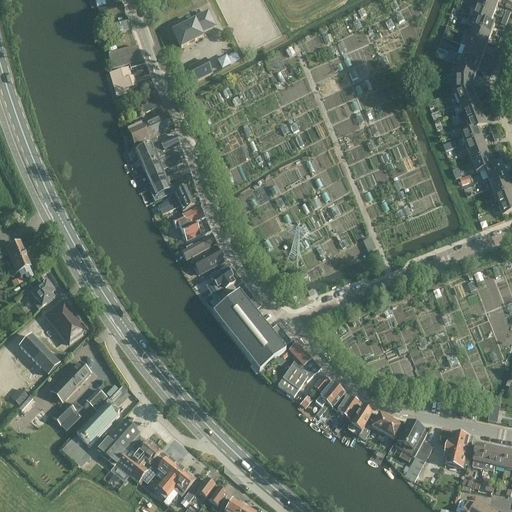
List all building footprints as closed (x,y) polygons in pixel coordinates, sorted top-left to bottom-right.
[(494,15),(498,6),(483,0),(480,0),(477,8),(494,15)] [(130,31),(126,20),(125,20),(121,5),(98,10),(101,27),(108,25),(111,36),(130,31)] [(491,24),(494,15),(477,8),(473,18),(478,20),(478,19),(491,24)] [(366,16),(363,10),(357,13),(361,19),(366,16)] [(202,34),(215,27),(208,13),(189,22),(190,25),(173,33),(174,37),(181,49),(194,42),(204,37),(202,34)] [(491,35),(495,26),(491,24),(478,19),(478,20),(474,29),(491,35)] [(488,45),(491,35),(474,29),(470,38),(488,45)] [(484,54),(488,45),(470,38),(467,48),(484,54)] [(380,49),(377,42),(371,45),(375,52),(380,49)] [(141,62),(137,48),(108,56),(112,70),(141,62)] [(480,64),(484,54),(467,48),(463,57),(480,64)] [(458,54),(454,63),(460,65),(463,56),(458,54)] [(230,66),(226,57),(218,62),(222,70),(230,66)] [(477,73),(480,64),(463,57),(460,66),(477,73)] [(212,75),(205,61),(188,69),(195,83),(212,75)] [(145,67),(144,63),(129,67),(131,71),(145,67)] [(473,82),(477,73),(460,66),(456,76),(473,82)] [(137,87),(134,77),(131,78),(128,68),(110,74),(118,98),(127,96),(125,91),(137,87)] [(477,98),(473,89),(473,88),(473,83),(473,82),(456,76),(456,85),(456,95),(460,105),(477,98)] [(174,130),(166,113),(156,93),(149,96),(152,103),(142,107),(146,115),(155,110),(158,117),(127,131),(135,148),(149,142),(156,139),(159,137),(174,130)] [(130,103),(128,98),(116,102),(118,107),(130,103)] [(480,108),(477,98),(460,105),(463,114),(480,108)] [(484,117),(480,108),(463,114),(467,124),(484,117)] [(488,127),(484,117),(467,124),(470,133),(479,130),(488,127)] [(483,139),(479,130),(470,133),(462,136),(465,146),(483,139)] [(163,154),(179,146),(175,138),(159,145),(156,139),(149,142),(150,145),(135,151),(139,160),(161,150),(163,154)] [(486,148),(483,139),(465,146),(469,155),(486,148)] [(490,158),(486,148),(469,155),(473,164),(490,158)] [(157,160),(156,157),(163,154),(161,150),(139,160),(142,167),(157,160)] [(146,175),(180,159),(182,158),(180,153),(170,157),(169,159),(166,161),(165,157),(157,160),(142,167),(146,175)] [(493,167),(490,158),(473,164),(476,174),(485,171),(493,167)] [(162,172),(168,169),(168,171),(182,165),(180,159),(146,175),(149,182),(164,175),(162,172)] [(506,173),(502,164),(493,167),(485,171),(489,180),(506,173)] [(509,183),(506,173),(489,180),(492,189),(509,183)] [(174,180),(180,178),(178,174),(165,179),(164,175),(149,182),(152,190),(167,183),(168,183),(174,180)] [(189,180),(188,180),(186,175),(180,178),(174,180),(177,186),(189,180)] [(402,190),(399,182),(393,185),(396,192),(402,190)] [(171,196),(169,192),(171,191),(168,183),(167,183),(152,190),(158,202),(171,196)] [(511,192),(511,189),(509,183),(492,189),(496,199),(511,192)] [(160,212),(193,197),(188,188),(174,195),(177,200),(158,208),(160,212)] [(511,203),(511,192),(496,199),(499,208),(511,203)] [(183,213),(197,207),(193,197),(160,212),(162,217),(180,208),(183,213)] [(511,214),(511,203),(499,208),(503,218),(511,214)] [(195,224),(204,219),(205,219),(199,208),(182,216),(181,214),(169,220),(171,223),(173,222),(176,229),(179,228),(183,236),(182,237),(184,241),(185,241),(186,242),(200,235),(195,224)] [(216,246),(211,237),(197,245),(196,243),(195,243),(201,255),(216,246)] [(369,253),(377,249),(372,238),(364,242),(369,253)] [(201,255),(195,243),(194,244),(195,246),(190,248),(188,244),(183,247),(185,251),(181,253),(186,263),(201,255)] [(30,268),(20,245),(9,249),(12,257),(10,258),(17,274),(30,268)] [(223,263),(215,249),(192,262),(199,276),(223,263)] [(291,255),(287,265),(297,268),(301,258),(291,255)] [(232,279),(227,272),(219,278),(215,273),(209,277),(221,294),(223,297),(228,293),(226,291),(235,284),(232,279)] [(483,281),(480,274),(473,276),(476,284),(483,281)] [(53,300),(50,296),(53,294),(46,285),(32,295),(37,302),(34,304),(39,311),(53,300)] [(27,296),(33,292),(30,287),(24,292),(27,296)] [(270,333),(254,313),(260,309),(245,289),(213,315),(259,374),(286,353),(283,350),(291,344),(277,327),(270,333)] [(441,298),(438,290),(433,293),(436,300),(441,298)] [(411,307),(409,301),(401,304),(404,310),(411,307)] [(69,345),(84,335),(82,333),(83,333),(64,308),(49,319),(50,321),(64,338),(69,345)] [(392,316),(389,309),(383,312),(386,319),(392,316)] [(353,324),(359,321),(358,319),(356,320),(356,319),(352,322),(351,321),(347,323),(350,329),(354,326),(353,324)] [(59,366),(31,337),(20,348),(48,377),(59,366)] [(429,347),(425,339),(424,339),(425,339),(419,341),(422,350),(423,349),(428,347),(429,347)] [(461,349),(458,342),(453,344),(456,351),(461,349)] [(286,393),(310,359),(297,345),(289,353),(296,361),(278,387),(286,393)] [(406,352),(404,347),(397,350),(399,355),(406,352)] [(284,361),(289,356),(286,353),(281,358),(284,361)] [(306,384),(321,371),(310,359),(286,393),(294,399),(305,383),(306,384)] [(62,405),(90,376),(78,365),(51,394),(62,405)] [(321,394),(330,383),(323,378),(314,388),(321,394)] [(491,388),(489,383),(482,386),(484,391),(491,388)] [(322,409),(338,390),(332,385),(319,399),(316,404),(322,409)] [(127,393),(123,388),(110,402),(114,406),(126,394),(127,393)] [(12,399),(21,405),(28,396),(19,389),(12,399)] [(332,411),(345,396),(338,390),(322,409),(322,410),(317,416),(320,419),(329,408),(332,411)] [(99,392),(86,405),(95,413),(107,400),(99,392)] [(29,397),(19,410),(26,415),(36,403),(29,397)] [(336,429),(354,403),(347,398),(336,414),(340,416),(333,426),(336,429)] [(361,408),(354,403),(336,429),(334,432),(337,435),(340,431),(347,421),(351,424),(361,408)] [(81,419),(75,413),(68,406),(53,420),(60,427),(66,434),(81,419)] [(106,406),(78,434),(89,444),(117,416),(106,406)] [(359,438),(371,417),(362,410),(348,430),(348,431),(346,434),(350,437),(353,434),(359,438)] [(33,421),(40,427),(49,417),(42,411),(33,421)] [(401,429),(402,428),(401,428),(393,424),(393,423),(388,420),(388,421),(380,416),(379,415),(378,416),(379,416),(373,426),(368,423),(359,439),(365,442),(371,429),(372,430),(379,434),(379,435),(378,436),(379,437),(379,438),(380,439),(381,440),(382,440),(383,440),(385,439),(386,437),(393,441),(393,442),(394,442),(394,441),(401,429)] [(127,455),(132,451),(129,448),(139,436),(124,422),(98,452),(138,484),(142,480),(148,473),(146,471),(139,466),(133,460),(127,455)] [(414,460),(427,435),(423,434),(424,433),(407,424),(395,447),(402,454),(414,460)] [(467,450),(470,438),(453,434),(452,442),(449,441),(447,446),(451,447),(451,446),(467,450)] [(85,456),(71,442),(62,452),(76,465),(85,456)] [(139,466),(154,448),(147,442),(133,460),(139,466)] [(415,484),(433,449),(423,443),(405,478),(415,484)] [(484,465),(489,446),(484,445),(483,447),(477,446),(473,463),(484,465)] [(467,471),(472,451),(467,450),(451,446),(451,447),(447,446),(445,457),(448,458),(446,466),(467,471)] [(495,468),(499,451),(493,449),(494,447),(489,446),(484,465),(495,468)] [(152,464),(161,453),(154,448),(139,466),(146,471),(152,464)] [(505,470),(510,450),(505,449),(504,452),(499,451),(495,468),(505,470)] [(165,479),(176,466),(167,458),(158,469),(156,472),(158,473),(164,478),(165,479)] [(148,485),(158,473),(156,472),(158,469),(152,464),(146,471),(148,473),(142,480),(148,485)] [(174,486),(185,473),(176,466),(165,479),(164,478),(154,491),(166,501),(176,488),(174,486)] [(181,499),(195,482),(185,473),(174,486),(176,488),(173,492),(181,499)] [(206,501),(215,488),(206,481),(201,487),(196,484),(183,501),(189,505),(197,494),(206,501)] [(214,511),(215,511),(227,497),(217,489),(208,502),(214,507),(211,510),(214,511)] [(241,511),(245,507),(233,500),(226,511),(241,511)] [(486,511),(488,509),(477,503),(474,509),(468,505),(463,511),(486,511)]
